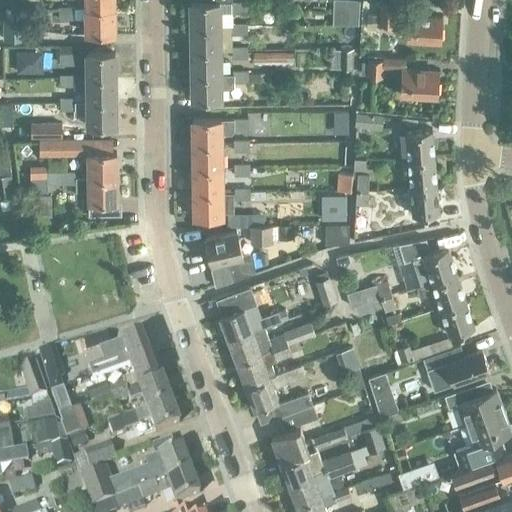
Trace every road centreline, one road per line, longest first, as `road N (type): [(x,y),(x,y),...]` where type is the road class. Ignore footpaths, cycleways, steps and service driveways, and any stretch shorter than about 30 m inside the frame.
road 1 (residential): [(158,0),(162,225),(179,303),(257,511)]
road 2 (residential): [(511,318),(473,154)]
road 3 (residential): [(473,154),(483,0)]
